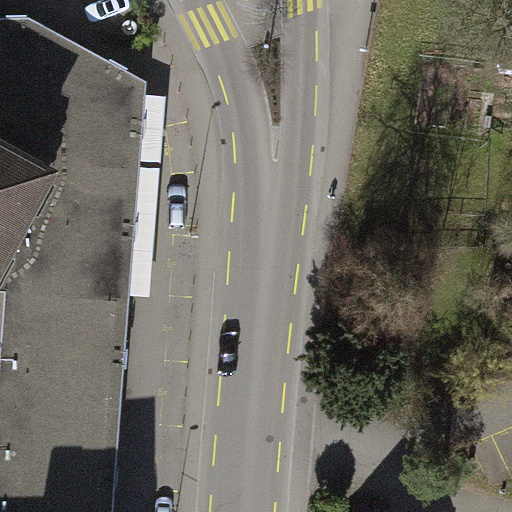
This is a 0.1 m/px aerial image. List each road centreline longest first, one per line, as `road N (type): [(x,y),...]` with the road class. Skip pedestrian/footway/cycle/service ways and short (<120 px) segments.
road 1 (secondary): [(201,0),(253,120),(265,263)]
road 2 (secondary): [(265,263),(295,154),(301,0)]
road 3 (secondary): [(244,511),(265,263)]
